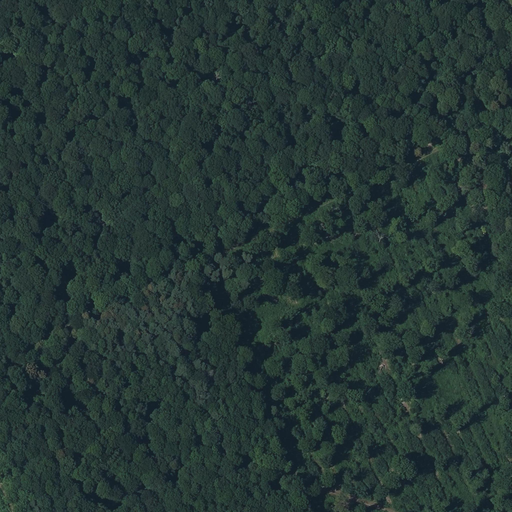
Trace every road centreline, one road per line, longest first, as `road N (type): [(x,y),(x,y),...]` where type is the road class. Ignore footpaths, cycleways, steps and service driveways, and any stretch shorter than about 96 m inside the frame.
road 1 (track): [(511,116),(0,359)]
road 2 (track): [(397,511),(157,432),(0,392)]
road 3 (track): [(179,0),(289,223)]
